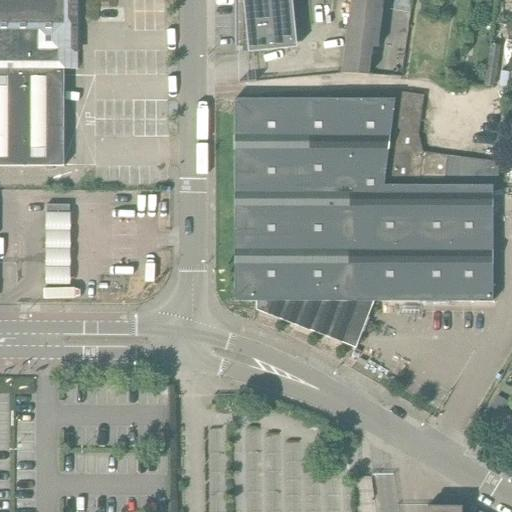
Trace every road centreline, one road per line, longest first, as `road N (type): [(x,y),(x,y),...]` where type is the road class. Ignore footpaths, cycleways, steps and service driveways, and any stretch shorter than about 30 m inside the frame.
road 1 (tertiary): [(190,333),(192,0)]
road 2 (residential): [(511,501),(317,390)]
road 3 (tertiary): [(190,333),(0,327)]
road 4 (tertiary): [(0,353),(187,361)]
road 5 (residential): [(317,390),(267,356),(190,333)]
road 6 (residential): [(187,361),(317,390)]
